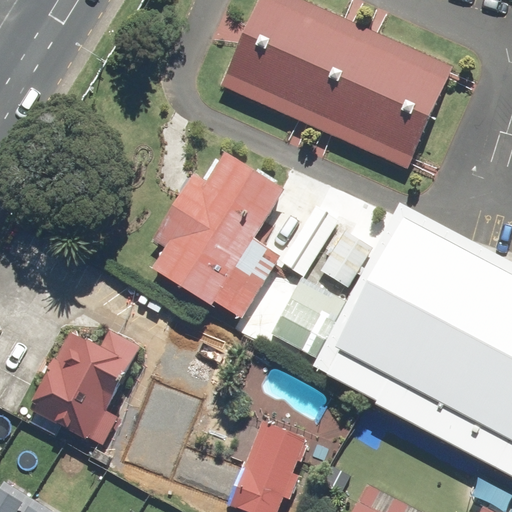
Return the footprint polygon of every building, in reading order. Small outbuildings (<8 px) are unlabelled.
[(454,71),(290,0),(263,0),(224,88),(411,170),(454,71)] [(253,240),(284,189),(213,146),(157,236),(170,244),(155,268),(232,318),(273,253),(253,240)] [(317,207),(281,263),(301,276),(337,220),(317,207)] [(511,283),(408,226),(344,341),(511,434),(511,283)] [(374,251),(345,233),(321,273),(350,291),(374,251)] [(302,283),(277,333),(318,355),(344,305),(302,283)] [(172,381),(211,402),(237,351),(199,331),(172,381)] [(109,335),(103,349),(76,333),(30,410),(87,443),(125,379),(126,380),(140,349),(109,335)] [(182,439),(165,488),(231,511),(275,511),(277,508),(282,510),(305,442),(261,427),(248,463),(182,439)] [(122,441),(110,468),(148,487),(161,460),(122,441)] [(422,511),(368,483),(352,511),(490,511),(483,508),(481,511),(422,511)] [(42,511),(2,486),(0,488),(0,511),(42,511)]
